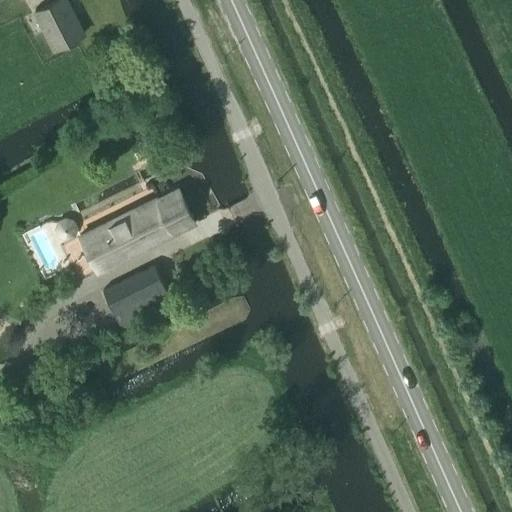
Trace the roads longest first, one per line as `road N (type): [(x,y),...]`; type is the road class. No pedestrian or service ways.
road 1 (secondary): [(459,511),(230,0)]
road 2 (unclassified): [(180,0),(406,511)]
